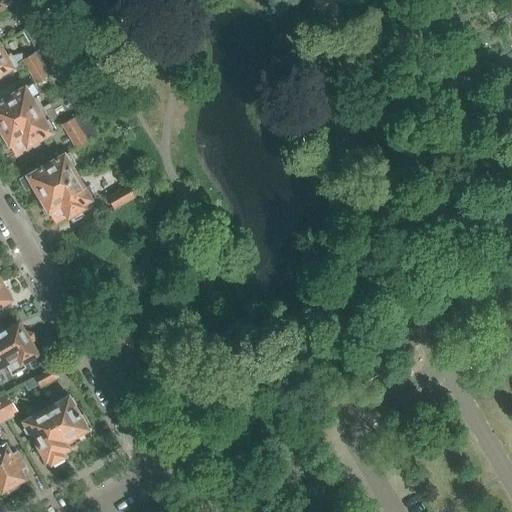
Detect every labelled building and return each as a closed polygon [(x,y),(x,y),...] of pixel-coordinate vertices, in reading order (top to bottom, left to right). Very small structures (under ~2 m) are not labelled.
[(0,0),(0,9),(16,0),(0,0)] [(33,26),(24,31),(34,46),(42,42),(33,26)] [(0,73),(16,64),(2,42),(0,43),(0,73)] [(475,44),(468,48),(473,57),(480,53),(475,44)] [(23,60),(30,71),(52,58),(46,47),(23,60)] [(36,82),(59,69),(52,58),(30,71),(36,82)] [(35,94),(39,92),(33,82),(0,100),(0,128),(2,132),(43,108),(35,94)] [(56,130),(49,118),(43,108),(2,132),(3,133),(1,138),(5,144),(10,145),(15,155),(28,148),(28,149),(45,139),(44,138),(56,130)] [(69,136),(92,122),(86,111),(63,125),(69,136)] [(76,147),(99,133),(92,122),(69,136),(76,147)] [(72,166),(75,164),(67,150),(56,156),(55,155),(39,164),(41,166),(28,173),(29,176),(28,176),(33,185),(29,187),(37,201),(78,177),(72,166)] [(89,187),(85,189),(78,177),(37,201),(45,213),(48,211),(55,221),(68,215),(69,217),(72,216),(73,218),(83,213),(82,210),(85,209),(83,206),(96,199),(89,187)] [(114,209),(136,196),(130,184),(107,197),(114,209)] [(1,281),(0,280),(0,306),(10,300),(4,291),(5,288),(1,281)] [(0,335),(0,366),(4,364),(12,376),(25,368),(22,362),(36,354),(32,345),(34,344),(35,339),(33,334),(26,333),(25,334),(18,323),(17,323),(17,325),(0,335)] [(41,387),(59,377),(54,367),(30,379),(35,387),(40,384),(41,387)] [(30,379),(23,383),(27,391),(35,387),(30,379)] [(0,399),(10,417),(20,412),(9,392),(0,396),(0,399)] [(75,398),(72,398),(69,394),(46,407),(48,410),(69,448),(77,444),(74,437),(92,427),(84,413),(81,415),(76,406),(78,404),(75,398)] [(0,422),(10,417),(0,399),(0,422)] [(62,452),(69,448),(48,410),(25,422),(40,450),(39,450),(45,462),(49,460),(52,464),(65,457),(62,452)] [(16,451),(11,453),(5,442),(0,445),(0,486),(3,491),(7,489),(8,492),(19,487),(17,483),(25,479),(23,475),(27,472),(16,451)]
